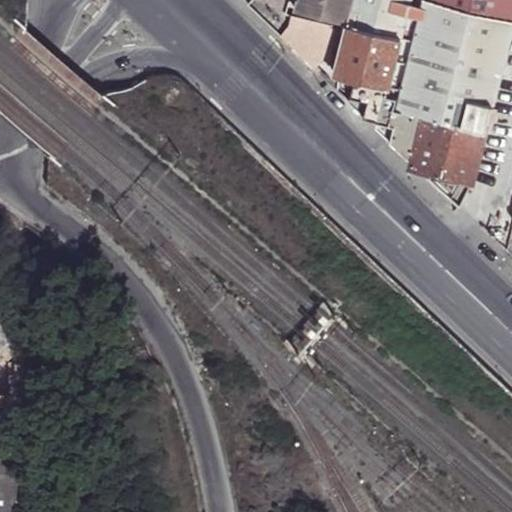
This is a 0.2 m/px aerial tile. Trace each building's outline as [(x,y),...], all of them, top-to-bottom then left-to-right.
[(299,0),(297,10),(347,21),(352,0),(299,0)] [(352,0),(347,21),(400,34),(408,0),(352,0)] [(487,128),(511,21),(511,16),(446,0),(424,0),(408,69),(401,95),(399,106),(392,104),(387,120),(376,117),(374,122),(389,138),(412,159),(424,112),(487,128)] [(511,0),(446,0),(511,16),(511,0)] [(369,115),(376,117),(387,120),(392,104),(395,94),(396,86),(388,83),(400,34),(347,21),(336,69),(356,74),(352,91),(368,96),(364,111),(369,115)] [(424,112),(412,159),(417,165),(474,179),(487,128),(424,112)] [(31,511),(38,410),(0,407),(0,511),(31,511)]
